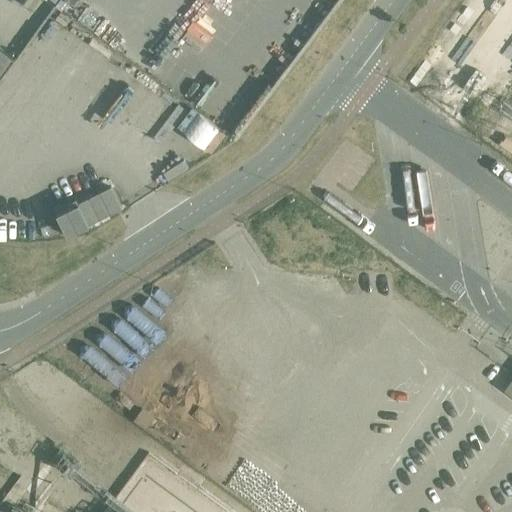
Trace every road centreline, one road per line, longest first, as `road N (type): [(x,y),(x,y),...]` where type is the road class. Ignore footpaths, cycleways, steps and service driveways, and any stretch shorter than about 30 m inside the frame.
road 1 (unclassified): [(340,69),(273,159),(0,337)]
road 2 (unclassified): [(511,195),(340,69)]
road 3 (unknown): [(408,118),(498,0)]
